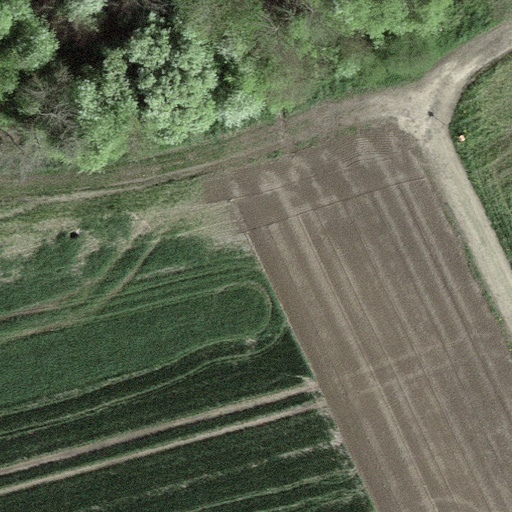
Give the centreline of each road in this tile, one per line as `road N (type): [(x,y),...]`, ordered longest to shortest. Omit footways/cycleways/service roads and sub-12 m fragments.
road 1 (track): [(0,203),(129,184),(411,96),(511,41)]
road 2 (track): [(411,96),(511,312)]
